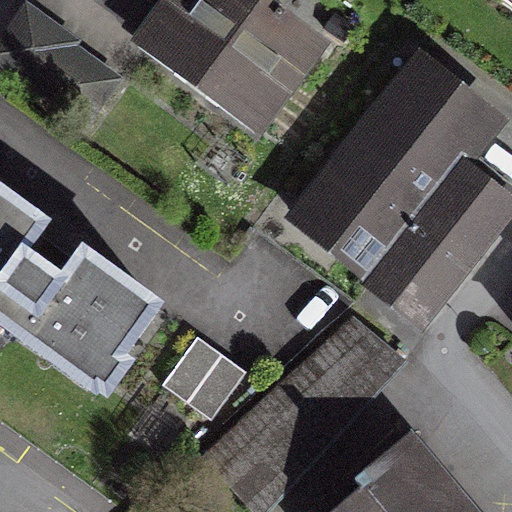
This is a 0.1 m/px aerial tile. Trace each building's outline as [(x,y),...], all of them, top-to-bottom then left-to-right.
[(162,0),(130,43),(262,140),(331,46),(271,2),(272,0),(162,0)] [(511,0),(496,0),(511,11),(511,0)] [(85,44),(26,3),(0,39),(0,69),(87,130),(125,80),(82,48),(85,44)] [(420,49),(285,224),(427,334),(511,222),(511,183),(480,160),(511,124),(420,49)] [(0,330),(98,402),(100,399),(109,405),(136,366),(129,361),(165,309),(82,248),(62,277),(32,254),(52,225),(0,186),(0,330)] [(270,511),(405,363),(356,318),(200,460),(250,511),(270,511)] [(246,373),(197,339),(162,387),(212,423),(246,373)] [(479,511),(412,434),(356,483),(363,494),(340,511),(479,511)]
